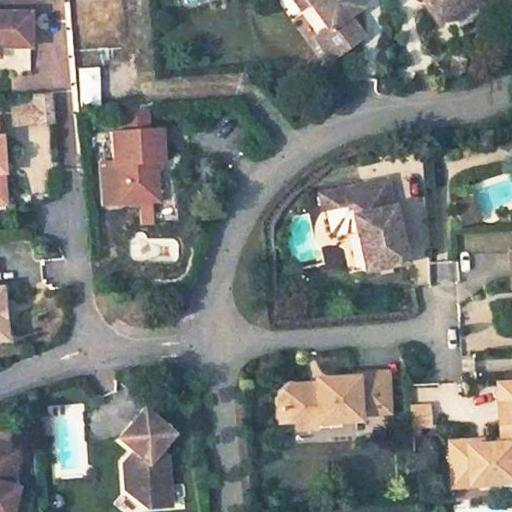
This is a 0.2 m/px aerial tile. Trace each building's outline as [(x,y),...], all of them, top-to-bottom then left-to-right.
[(294,0),(301,9),(310,3),(308,0),(294,0)] [(308,0),(310,3),(331,31),(362,10),(354,0),(308,0)] [(430,0),(450,29),(491,0),(430,0)] [(26,13),(0,13),(0,49),(27,49),(26,13)] [(0,73),(27,73),(27,49),(0,49),(0,73)] [(56,125),(53,97),(34,99),(37,126),(56,125)] [(161,191),(158,160),(158,159),(165,159),(162,126),(149,127),(147,107),(124,110),(127,130),(114,131),(121,203),(137,201),(142,200),(141,193),(161,191)] [(354,209),(360,235),(370,273),(406,264),(385,181),(318,198),(323,217),(354,209)] [(142,200),(162,198),(161,191),(141,193),(142,200)] [(470,202),(467,193),(450,199),(453,208),(470,202)] [(470,202),(453,208),(458,222),(475,218),(470,202)] [(360,235),(354,209),(323,217),(327,230),(337,229),(340,240),(360,235)] [(189,312),(187,292),(176,293),(177,313),(189,312)] [(315,426),(356,424),(356,417),(388,415),(385,377),(354,379),(354,376),(329,378),(326,387),(317,387),(317,385),(290,386),(278,398),(279,426),(294,426),(302,418),(315,417),(315,426)] [(426,405),(407,406),(409,429),(427,428),(426,405)] [(134,454),(129,459),(121,460),(123,489),(147,511),(171,509),(168,459),(157,450),(170,436),(142,410),(117,438),(134,454)] [(294,431),(315,430),(315,426),(315,417),(302,418),(294,426),(294,431)] [(504,450),(474,451),(473,445),(451,447),(454,484),(476,482),(476,491),(511,489),(511,421),(503,422),(504,450)] [(0,511),(13,511),(18,490),(11,488),(20,453),(0,448),(0,511)] [(454,493),(476,491),(476,482),(454,484),(454,493)]
